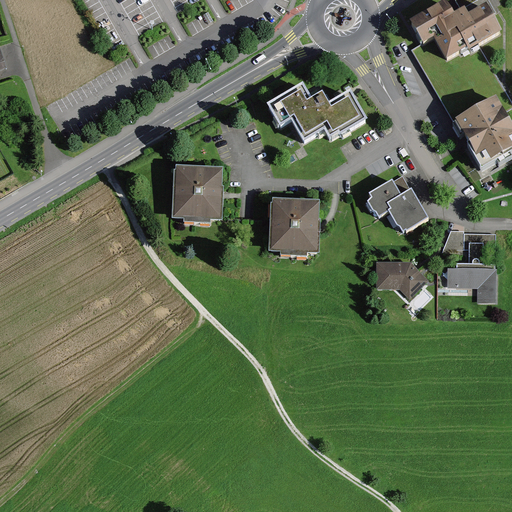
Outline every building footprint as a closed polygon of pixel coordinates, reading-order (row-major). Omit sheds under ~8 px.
[(447,7),(411,28),(422,48),(435,41),(449,64),(500,36),(487,11),(466,22),(462,14),(454,19),(447,7)] [(299,92),(264,113),(277,133),(287,127),(300,149),(321,135),(327,144),(336,138),(338,141),(363,126),(346,98),(324,112),(316,99),(307,105),(299,92)] [(511,134),(497,107),(456,130),(480,174),(511,156),(511,134)] [(218,177),(168,176),(168,227),(217,227),(218,177)] [(389,217),(404,240),(430,223),(402,180),(362,205),(375,226),(389,217)] [(317,208),(268,206),(267,256),(315,257),(317,208)] [(498,237),(465,236),(465,251),(469,251),(469,268),(453,268),(453,274),(444,274),(444,290),(475,290),(475,306),(497,306),(497,266),(484,266),(484,254),(498,254),(498,237)] [(424,285),(406,269),(371,268),(371,291),(396,291),(407,304),(424,285)]
